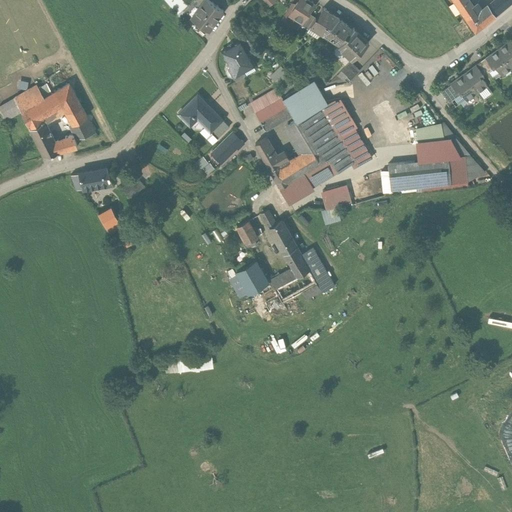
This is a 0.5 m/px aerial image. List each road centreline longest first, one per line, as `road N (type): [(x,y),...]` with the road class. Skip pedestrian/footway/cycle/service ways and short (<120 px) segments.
road 1 (unclassified): [(245,0),(203,60),(121,146),(103,159),(0,190)]
road 2 (residential): [(511,16),(429,71),(324,0)]
